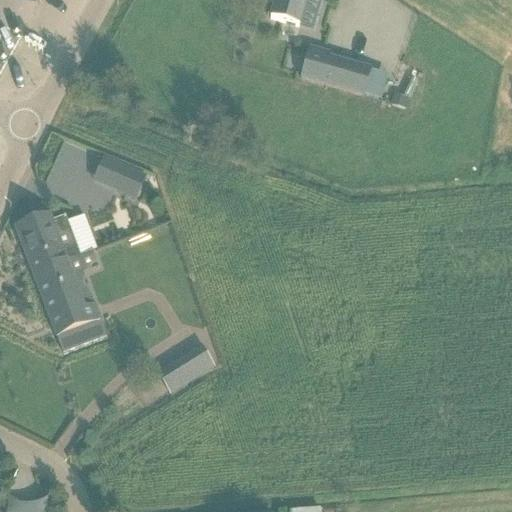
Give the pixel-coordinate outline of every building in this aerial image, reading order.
[(275,0),(270,21),(298,29),(306,0),(275,0)] [(363,98),(371,72),(328,59),(329,55),(309,50),(300,80),(363,98)] [(394,96),(391,107),(405,110),(408,100),(394,96)] [(123,169),(112,193),(133,202),(143,178),(123,169)] [(16,230),(33,276),(65,264),(77,260),(76,257),(79,256),(65,218),(51,223),(49,217),(16,230)] [(65,264),(33,276),(63,355),(105,339),(94,307),(83,311),(65,264)] [(174,366),(157,376),(169,396),(186,385),(174,366)] [(0,507),(0,511),(13,511),(18,504),(5,497),(0,507)]
